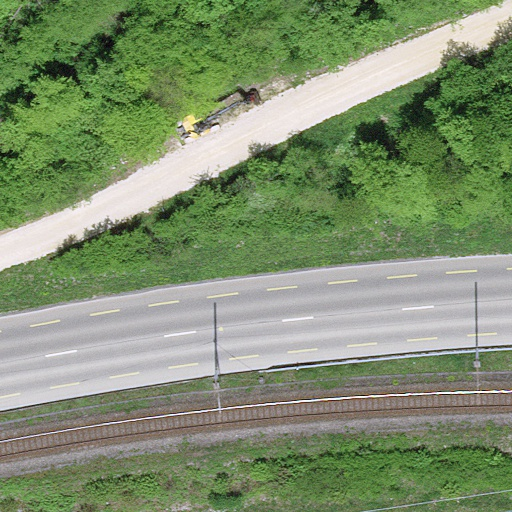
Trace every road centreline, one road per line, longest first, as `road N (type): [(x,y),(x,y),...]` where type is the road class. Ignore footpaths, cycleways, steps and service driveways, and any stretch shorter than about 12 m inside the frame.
road 1 (track): [(0,248),(511,6)]
road 2 (primary): [(0,364),(224,326),(511,299)]
